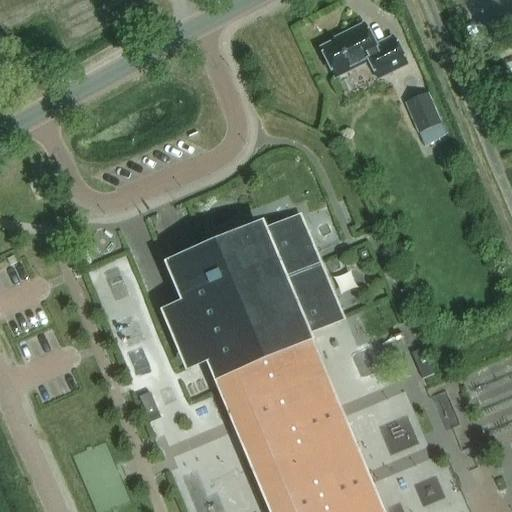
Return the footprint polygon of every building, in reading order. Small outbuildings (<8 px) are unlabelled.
[(349,39),(325,51),(340,81),(373,64),(383,82),(410,68),(396,40),(378,49),(367,27),(348,37),(349,39)] [(429,92),(407,102),(426,146),(448,137),(429,92)] [(360,170),(345,143),(338,147),(345,160),(353,174),(360,170)] [(273,511),(379,511),(343,425),(360,418),(323,328),(341,321),(298,219),(263,234),(260,227),(196,254),(202,269),(179,279),(189,304),(169,312),(172,328),(177,344),(184,359),(194,373),(215,364),(220,377),(217,378),(273,511)] [(366,249),(359,252),(363,263),(371,260),(366,249)] [(423,379),(434,375),(423,349),(412,354),(423,379)] [(150,393),(140,397),(151,423),(161,419),(150,393)] [(438,400),(451,427),(462,422),(448,395),(438,400)]
